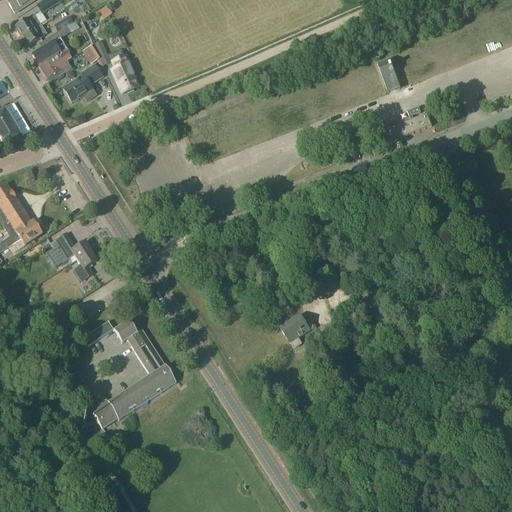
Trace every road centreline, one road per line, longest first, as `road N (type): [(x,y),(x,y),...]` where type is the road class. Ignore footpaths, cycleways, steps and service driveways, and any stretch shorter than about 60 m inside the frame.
road 1 (primary): [(301,511),(62,142)]
road 2 (track): [(62,142),(402,0)]
